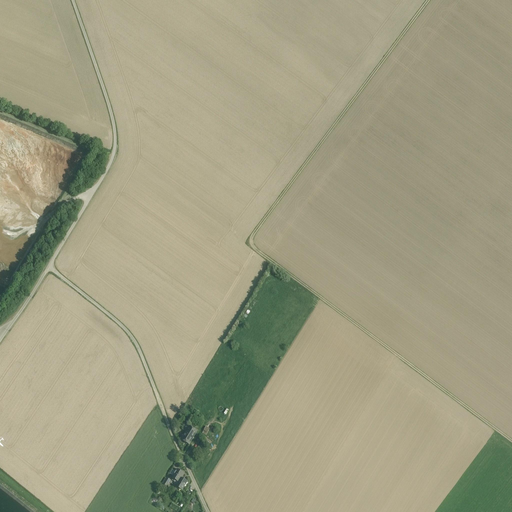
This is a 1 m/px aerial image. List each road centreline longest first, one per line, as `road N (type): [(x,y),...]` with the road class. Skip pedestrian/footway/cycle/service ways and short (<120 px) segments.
road 1 (track): [(429,0),(250,238),(511,441)]
road 2 (residential): [(208,511),(135,342),(48,267)]
road 3 (unclassified): [(48,267),(114,149),(101,80),(72,0)]
